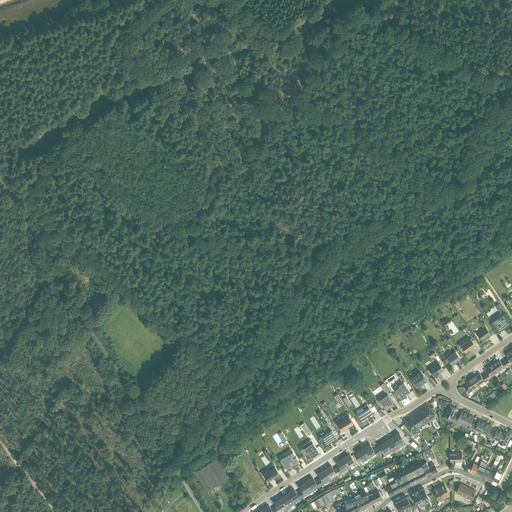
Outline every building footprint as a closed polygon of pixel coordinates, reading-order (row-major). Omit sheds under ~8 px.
[(503,314),(493,321),(496,325),(497,327),(500,331),(502,329),(503,328),(506,327),(510,324),(503,315),(503,314)] [(449,318),(442,323),(445,328),(449,326),(447,324),(451,321),(449,318)] [(485,326),(476,332),(481,340),(485,337),(485,338),(490,334),(485,326)] [(466,341),(461,345),(467,353),(470,351),(468,349),(469,349),(475,345),(471,338),(470,338),(469,337),(466,340),(466,341)] [(430,352),(427,354),(430,357),(436,353),(433,349),(430,351),(430,352)] [(455,351),(447,357),(451,364),(457,361),(456,360),(460,358),(455,351)] [(493,363),(498,371),(501,369),(502,369),(505,367),(509,365),(505,360),(502,362),(500,359),(497,360),(493,363)] [(438,361),(428,368),(434,376),(444,369),(438,361)] [(485,373),(489,379),(493,376),(492,376),(493,375),(495,374),(495,373),(498,371),(493,363),(486,368),(489,371),(485,373)] [(420,371),(411,378),(416,385),(418,387),(421,385),(423,383),(426,381),(426,382),(427,381),(420,371)] [(473,377),(478,384),(482,382),(482,383),(485,381),(489,379),(485,373),(482,376),(480,372),(473,377)] [(478,384),(473,377),(466,382),(468,384),(464,386),(469,393),(472,390),(472,389),(478,384)] [(399,386),(395,390),(401,399),(410,392),(404,382),(399,386)] [(332,394),(338,405),(341,403),(335,392),(332,394)] [(394,403),(393,402),(387,394),(386,395),(377,401),(381,405),(382,404),(386,409),(389,407),(394,403)] [(450,419),(451,420),(453,421),(456,415),(454,414),(457,408),(450,405),(449,409),(448,408),(446,412),(445,415),(451,418),(450,419)] [(423,410),(429,419),(435,415),(435,414),(435,413),(433,411),(435,410),(432,407),(430,408),(429,406),(428,407),(424,410),(423,410)] [(369,407),(357,414),(362,422),(373,414),(369,407)] [(417,415),(424,424),(430,420),(429,419),(423,410),(417,415)] [(321,411),(317,413),(324,424),(327,421),(321,411)] [(456,415),(453,421),(457,423),(457,421),(459,422),(462,423),(463,424),(468,414),(462,411),(459,417),(456,415)] [(468,414),(463,424),(469,427),(468,428),(471,430),(474,424),(472,423),(474,417),(468,414)] [(311,415),(307,417),(314,428),(318,425),(311,415)] [(348,415),(337,423),(341,431),(348,426),(350,430),(355,426),(348,415)] [(411,418),(417,427),(418,428),(423,424),(424,424),(417,415),(411,418)] [(417,427),(411,418),(411,419),(407,421),(405,423),(403,424),(405,427),(405,426),(408,429),(411,432),(417,427)] [(474,424),(471,430),(475,431),(475,430),(481,433),(486,423),(480,420),(477,425),(474,424)] [(298,424),(305,435),(309,433),(302,421),(298,424)] [(486,423),(481,433),(482,433),(487,435),(486,437),(487,438),(489,439),(492,433),(490,432),(492,426),(486,423)] [(492,433),(489,439),(492,440),(493,438),(499,441),(504,432),(498,429),(495,434),(492,433)] [(332,431),(320,438),(324,445),(331,441),(333,443),(338,440),(332,431)] [(504,432),(499,441),(499,442),(506,445),(510,438),(509,438),(510,435),(504,432)] [(393,437),(399,447),(406,443),(399,433),(393,437)] [(386,441),(392,451),(393,452),(399,447),(393,437),(386,441)] [(305,459),(317,452),(310,439),(297,446),(305,459)] [(413,440),(410,443),(419,451),(422,449),(413,440)] [(424,440),(421,441),(424,445),(422,447),(425,451),(429,448),(429,446),(424,440)] [(376,447),(380,453),(383,452),(385,455),(392,451),(386,441),(377,447),(376,447)] [(363,448),(369,457),(375,454),(377,456),(380,453),(376,447),(373,449),(370,444),(363,448)] [(427,462),(432,473),(437,470),(434,463),(431,464),(429,460),(435,457),(431,447),(422,452),(427,462)] [(369,457),(363,448),(356,453),(357,454),(355,455),(359,461),(361,460),(362,462),(369,457)] [(266,449),(262,452),(268,461),(272,458),(266,449)] [(293,451),(280,460),(286,468),(291,465),(293,469),(299,465),(297,461),(298,460),(296,456),(293,458),(292,456),(295,455),(293,451)] [(463,452),(451,452),(451,461),(462,461),(463,461),(463,452)] [(343,458),(349,467),(350,466),(356,463),(350,454),(343,458)] [(476,473),(483,458),(484,455),(482,454),(481,457),(478,455),(474,462),(471,470),(476,473)] [(217,458),(194,473),(207,492),(210,496),(219,490),(216,486),(229,478),(217,458)] [(336,467),(340,473),(349,467),(343,458),(337,462),(339,466),(336,467)] [(483,458),(476,473),(481,475),(485,467),(488,461),(483,458)] [(491,470),(487,478),(492,481),(496,473),(493,472),(498,461),(495,460),(491,470)] [(421,464),(427,475),(432,473),(427,462),(421,464)] [(269,470),(263,474),(268,481),(274,477),(276,480),(281,476),(273,463),(270,465),(271,467),(268,469),(269,470)] [(421,464),(416,467),(419,473),(421,477),(421,478),(422,478),(426,475),(427,475),(421,464)] [(325,470),(330,479),(331,478),(340,473),(336,467),(334,469),(332,466),(325,470)] [(405,472),(411,483),(421,478),(421,477),(419,473),(416,467),(405,472)] [(485,467),(481,475),(487,478),(491,470),(485,467)] [(496,473),(492,481),(498,483),(504,471),(498,468),(498,470),(497,469),(496,473)] [(318,479),(321,485),(330,479),(325,470),(318,474),(320,477),(318,479)] [(401,477),(405,486),(411,483),(405,472),(400,475),(401,477)] [(377,478),(380,484),(383,482),(389,494),(395,491),(388,478),(386,474),(382,476),(380,477),(377,478)] [(388,478),(395,491),(400,489),(395,478),(394,475),(388,478)] [(395,478),(400,489),(405,486),(401,477),(399,478),(398,476),(395,478)] [(310,488),(312,490),(321,485),(318,479),(315,481),(313,477),(306,482),(310,488)] [(369,484),(377,500),(382,498),(378,489),(377,490),(372,481),(368,483),(369,484)] [(299,491),(303,496),(312,490),(310,488),(306,482),(300,486),(302,489),(299,491)] [(461,483),(456,492),(471,500),(476,491),(461,483)] [(366,493),(371,503),(377,500),(369,484),(366,486),(368,490),(365,491),(366,493)] [(445,484),(434,490),(439,501),(449,496),(447,493),(449,492),(445,484)] [(417,491),(424,504),(425,507),(430,505),(429,501),(428,502),(427,500),(430,499),(425,489),(425,490),(424,488),(417,491)] [(288,494),(295,504),(304,498),(303,496),(299,491),(297,493),(294,489),(288,494)] [(318,498),(321,506),(325,504),(326,506),(332,504),(330,501),(334,500),(330,491),(326,492),(321,496),(317,498),(318,498)] [(424,504),(417,491),(416,492),(417,493),(416,493),(415,492),(412,494),(417,505),(419,504),(420,506),(424,504)] [(356,498),(360,508),(366,506),(361,495),(360,493),(354,495),(356,498)] [(361,495),(366,506),(371,503),(366,493),(361,495)] [(281,498),(287,507),(288,508),(295,504),(288,494),(281,498)] [(407,496),(401,499),(405,507),(407,511),(411,511),(410,510),(408,505),(410,504),(407,496)] [(477,496),(476,500),(483,510),(484,511),(494,511),(491,507),(489,509),(488,507),(486,508),(477,496)] [(279,511),(287,507),(281,498),(274,502),(276,506),(274,507),(277,511),(279,511)] [(321,506),(318,498),(309,504),(310,507),(312,505),(314,508),(317,506),(317,507),(321,506)] [(350,501),(355,511),(360,508),(356,498),(350,501)] [(352,511),(355,511),(350,501),(350,499),(344,502),(349,511),(352,511)] [(401,499),(396,502),(398,508),(399,511),(402,511),(404,511),(403,508),(405,507),(401,499)] [(343,501),(336,505),(339,511),(349,511),(344,502),(343,501)]
